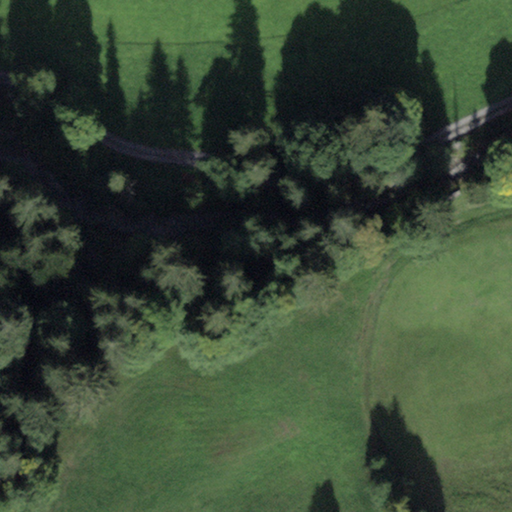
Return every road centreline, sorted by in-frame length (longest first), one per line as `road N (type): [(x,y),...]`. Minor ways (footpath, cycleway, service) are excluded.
road 1 (track): [(511,99),(384,154),(338,162),(192,158),(132,148),(84,125),(40,90),(0,78)]
road 2 (track): [(423,511),(364,408),(361,358),(379,277),(400,241),(431,222),(511,196)]
